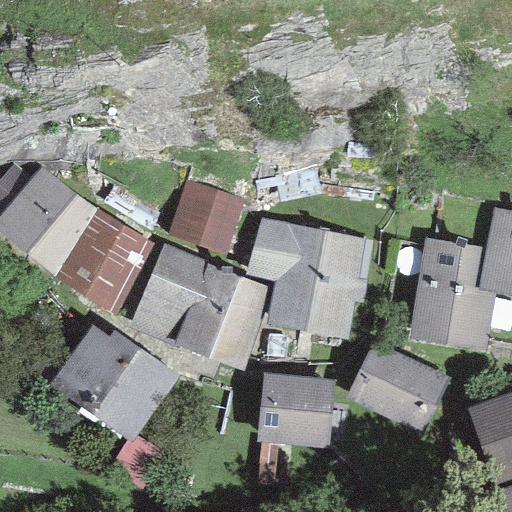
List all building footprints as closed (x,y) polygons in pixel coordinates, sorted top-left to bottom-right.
[(0,234),(53,277),(96,211),(40,168),(31,182),(13,164),(0,179),(0,234)] [(225,256),(244,201),(185,181),(166,236),(225,256)] [(477,291),(495,294),(511,296),(511,212),(492,209),(485,248),(477,291)] [(159,248),(96,211),(53,277),(113,317),(119,308),(130,314),(159,248)] [(361,304),(372,241),(258,218),(244,276),(274,282),(266,324),(346,340),(354,303),(361,304)] [(424,238),(407,340),(485,353),(495,294),(477,291),(485,248),(424,238)] [(241,372),(267,288),(239,278),(163,244),(127,327),(171,348),(172,344),(241,372)] [(178,377),(112,332),(109,337),(92,325),(48,387),(125,441),(131,445),(135,438),(178,377)] [(424,431),(450,376),(371,342),(346,397),(424,431)] [(328,449),(333,380),(262,374),(256,444),(328,449)] [(494,484),(511,476),(511,392),(466,409),(494,484)] [(163,454),(135,438),(131,445),(125,441),(113,459),(142,493),(163,454)] [(511,511),(511,488),(488,495),(493,511),(511,511)]
